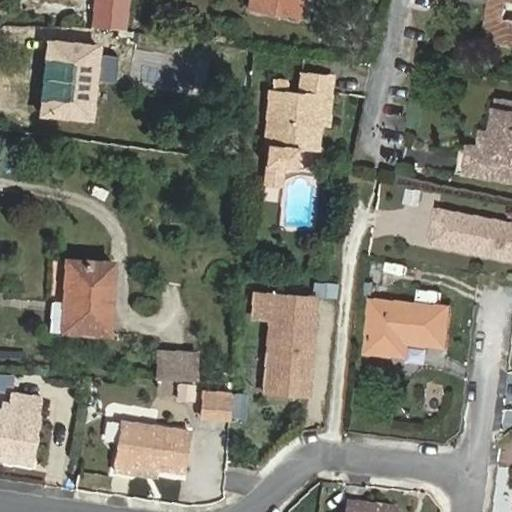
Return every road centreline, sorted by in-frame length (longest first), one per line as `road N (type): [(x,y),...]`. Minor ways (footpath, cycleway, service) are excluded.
road 1 (unknown): [(351,460),(374,224),(405,208),(440,214)]
road 2 (residential): [(248,511),(307,457),(472,467)]
road 3 (residential): [(413,0),(382,149)]
